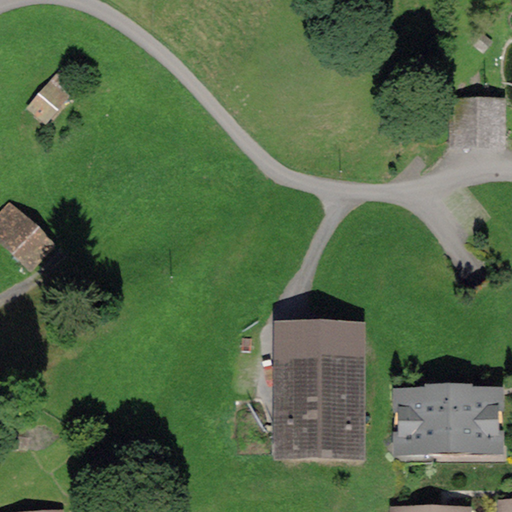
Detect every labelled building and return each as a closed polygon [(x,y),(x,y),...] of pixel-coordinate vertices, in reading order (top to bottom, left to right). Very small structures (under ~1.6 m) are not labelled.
[(58,67),(28,102),(41,114),(72,78),(58,67)] [(454,105),(454,137),(497,137),(497,105),(454,105)] [(8,202),(0,210),(0,233),(27,259),(46,239),(8,202)] [(352,336),(286,336),(287,455),(352,455),(352,336)] [(403,397),(403,437),(489,438),(489,397),(462,397),(462,387),(430,387),(430,397),(403,397)] [(5,422),(3,438),(13,440),(16,423),(5,422)]
